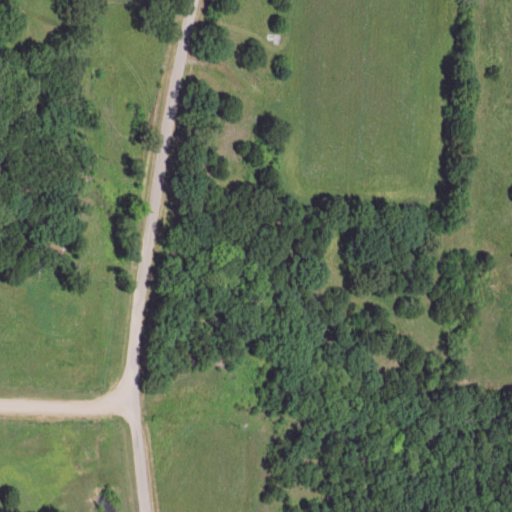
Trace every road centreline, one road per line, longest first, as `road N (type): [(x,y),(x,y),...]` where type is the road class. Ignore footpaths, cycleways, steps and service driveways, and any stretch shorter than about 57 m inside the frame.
road 1 (residential): [(189,0),(135,336),(147,511)]
road 2 (residential): [(135,411),(0,408)]
